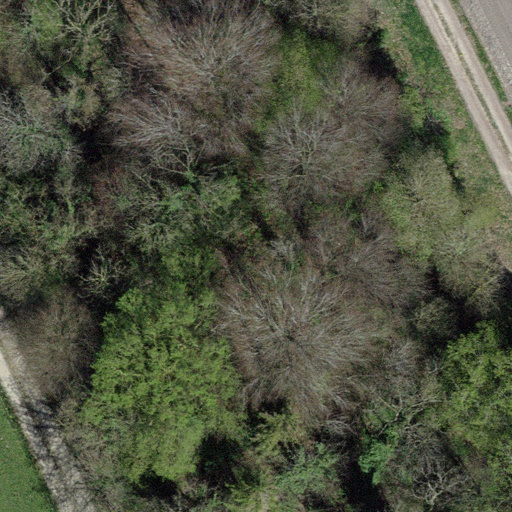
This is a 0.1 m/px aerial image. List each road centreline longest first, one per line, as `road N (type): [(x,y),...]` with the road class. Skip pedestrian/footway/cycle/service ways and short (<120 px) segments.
road 1 (track): [(0,353),(73,511)]
road 2 (track): [(511,138),(445,0)]
